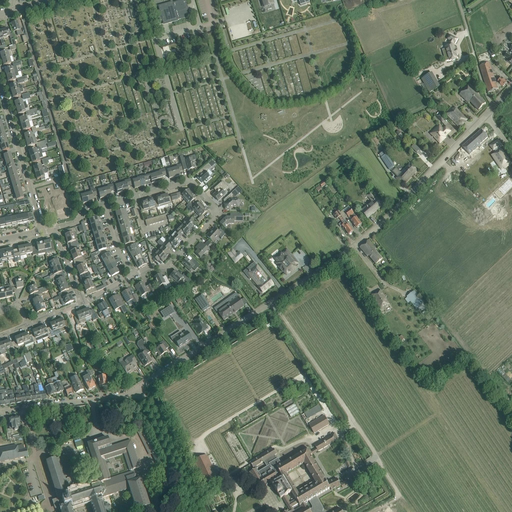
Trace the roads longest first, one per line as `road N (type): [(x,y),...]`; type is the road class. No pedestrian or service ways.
road 1 (residential): [(137,389),(331,262),(388,217),(486,115)]
road 2 (track): [(399,511),(407,506),(271,299)]
road 3 (residential): [(133,275),(168,266),(216,211),(190,180),(134,198)]
road 4 (residential): [(42,231),(0,87)]
road 5 (residential): [(0,413),(137,389)]
road 6 (unclassified): [(137,389),(197,511)]
